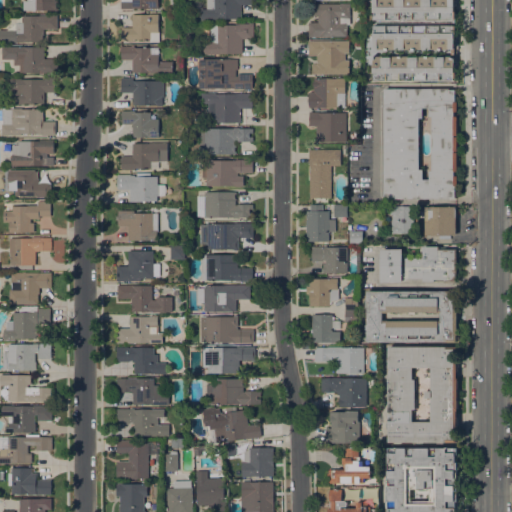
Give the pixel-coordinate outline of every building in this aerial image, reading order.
[(56,0),(56,9),(24,9),(24,0),(56,0)] [(121,8),(121,0),(158,0),(158,8),(121,8)] [(252,0),(252,4),(241,4),(241,18),(216,18),(216,19),(201,19),(201,8),(207,8),(207,0),(252,0)] [(374,19),(374,0),(454,0),(454,13),(455,13),(455,18),(454,18),(454,19),(374,19)] [(309,36),(309,22),(318,22),(318,14),(313,14),(313,3),(350,3),(350,24),(347,24),(347,36),(309,36)] [(159,32),(160,33),(160,34),(160,36),(160,38),(160,40),(159,42),(149,42),(150,39),(134,39),(134,40),(122,40),(122,27),(132,27),(132,14),(150,14),(150,13),(159,13),(159,32)] [(57,28),(44,28),(43,41),(0,41),(0,29),(15,29),(16,22),(23,22),(23,15),(40,15),(40,14),(57,15),(57,28)] [(219,53),(219,54),(203,53),(204,41),(210,41),(210,24),(235,25),(235,23),(254,23),(254,38),(242,38),(242,53),(219,53)] [(453,25),(454,48),(450,48),(450,49),(431,49),(431,48),(423,48),(423,49),(404,49),(404,48),(396,48),(396,49),(377,49),(377,48),(374,48),(373,25),(453,25)] [(312,73),(312,63),(316,63),(316,62),(317,62),(317,55),(308,55),(308,40),(349,40),(349,52),(345,52),(345,59),(349,59),(349,74),(312,73)] [(20,64),(13,64),(13,58),(2,58),(2,45),(44,46),(44,58),(58,59),(58,72),(19,72),(20,64)] [(121,45),(135,45),(135,47),(150,47),(150,46),(159,46),(158,61),(172,61),(172,72),(132,72),(132,59),(121,59),(121,45)] [(374,79),(374,58),(373,58),(373,56),(454,56),(454,79),(374,79)] [(199,58),(237,58),(237,69),(235,69),(235,76),(237,76),(237,73),(240,73),(240,68),(250,68),(250,73),(252,73),(252,88),(234,88),(199,88),(199,58)] [(21,78),(43,78),(43,77),(57,77),(57,85),(55,85),(55,91),(44,91),(44,102),(22,103),(22,104),(13,104),(13,91),(14,91),(14,90),(10,90),(10,78),(21,78)] [(164,97),(162,97),(162,105),(157,105),(157,104),(133,104),(132,92),(121,92),(121,77),(133,77),(133,80),(163,80),(164,97)] [(314,78),(336,78),(336,77),(345,77),(344,92),(346,92),(345,107),(317,107),(309,107),(309,91),(313,91),(314,78)] [(384,198),(384,88),(449,88),(449,89),(455,89),(455,101),(457,101),(457,111),(454,111),(454,116),(457,116),(457,135),(454,135),(454,136),(457,136),(457,150),(454,150),(454,152),(457,152),(457,171),(454,171),(454,175),(457,175),(457,185),(455,185),(455,197),(450,197),(450,198),(384,198)] [(252,108),(240,108),(240,122),(215,122),(215,123),(209,123),(209,114),(208,114),(208,103),(202,103),(202,92),(215,92),(215,93),(234,93),(234,92),(252,92),(252,108)] [(43,121),(55,121),(55,134),(42,134),(38,134),(38,132),(22,132),(22,134),(2,134),(2,123),(3,123),(3,109),(12,109),(12,107),(22,107),(22,108),(43,108),(43,121)] [(158,136),(132,136),(132,123),(122,123),(122,110),(134,110),(134,111),(150,111),(150,118),(159,118),(158,136)] [(346,141),(316,141),(316,125),(309,125),(309,111),(312,111),(312,112),(346,112),(346,141)] [(253,132),(249,132),(250,136),(253,136),(253,140),(236,141),(236,147),(235,147),(235,151),(236,151),(236,153),(199,153),(199,128),(253,128),(253,132)] [(39,140),(39,139),(53,139),(53,143),(55,143),(55,148),(54,148),(54,153),(47,153),(47,156),(53,156),(54,164),(12,165),(12,145),(19,144),(18,140),(39,140)] [(132,143),(149,143),(149,142),(167,142),(167,161),(158,161),(158,167),(134,167),(134,169),(121,169),(121,156),(132,156),(132,143)] [(309,149),(340,149),(340,165),(331,165),(331,197),(309,197),(309,149)] [(253,172),(237,172),(237,175),(243,175),(243,186),(235,186),(235,185),(206,185),(206,177),(202,177),(202,166),(206,166),(206,159),(235,159),(253,159),(253,172)] [(35,169),(35,170),(38,170),(38,178),(39,178),(39,182),(51,182),(51,197),(37,197),(37,195),(15,195),(15,190),(8,190),(8,169),(35,169)] [(157,195),(157,200),(154,200),(154,202),(151,202),(151,200),(150,200),(150,201),(146,201),(146,200),(145,200),(145,202),(142,202),(142,201),(129,201),(129,194),(130,194),(130,188),(117,188),(117,174),(130,174),(135,174),(135,176),(136,176),(136,173),(150,173),(150,176),(157,176),(157,184),(164,184),(165,186),(166,189),(165,193),(164,195),(157,195)] [(204,191),(236,191),(236,194),(235,194),(235,198),(236,198),(236,200),(235,200),(235,204),(237,204),(253,204),(253,208),(250,208),(250,212),(253,212),(253,217),(239,217),(233,217),(204,217),(204,215),(197,215),(197,195),(204,195),(204,191)] [(34,231),(14,231),(14,232),(9,232),(9,221),(3,221),(3,210),(12,210),(12,205),(27,205),(27,204),(38,204),(38,200),(50,200),(50,216),(39,216),(39,218),(31,218),(31,222),(34,222),(34,231)] [(307,240),(307,233),(306,233),(306,210),(310,210),(310,204),(323,204),(323,210),(329,210),(329,219),(335,219),(335,231),(329,231),(329,240),(307,240)] [(334,204),(347,205),(347,216),(334,216),(334,204)] [(392,214),(390,214),(390,205),(413,205),(413,233),(392,233),(392,214)] [(425,206),(456,206),(456,235),(451,235),(451,238),(439,238),(439,235),(425,235),(425,206)] [(158,231),(157,231),(157,240),(151,240),(152,240),(127,240),(127,225),(118,225),(118,210),(134,210),(134,212),(158,212),(158,231)] [(208,248),(208,243),(200,243),(200,224),(208,224),(208,223),(253,223),(253,237),(241,237),(241,236),(238,236),(239,248),(208,248)] [(349,230),(362,230),(362,242),(349,242),(349,230)] [(35,264),(11,264),(11,255),(9,255),(9,237),(32,237),(32,236),(40,236),(40,237),(51,237),(51,250),(40,250),(40,251),(35,251),(35,264)] [(170,253),(170,245),(184,245),(185,253),(185,258),(170,259),(170,253)] [(323,272),(323,263),(325,263),(325,259),(324,259),(324,260),(312,260),(312,246),(322,246),(322,245),(327,245),(327,246),(348,247),(347,272),(323,272)] [(423,246),(439,246),(439,247),(445,247),(445,248),(456,248),(456,258),(457,258),(457,271),(456,271),(456,281),(444,281),(444,279),(434,279),(434,281),(423,281),(423,277),(422,277),(422,278),(405,278),(405,277),(402,277),(402,282),(380,281),(380,248),(402,248),(402,272),(405,272),(405,257),(423,257),(423,246)] [(153,263),(159,263),(159,276),(153,276),(153,278),(150,278),(150,279),(145,279),(145,278),(141,278),(141,280),(116,280),(116,265),(128,265),(128,253),(128,250),(153,250),(153,253),(153,263)] [(201,254),(237,254),(237,260),(238,260),(238,263),(237,263),(237,267),(253,267),(253,280),(236,280),(236,279),(202,279),(201,254)] [(23,272),(23,271),(25,271),(25,272),(51,272),(51,287),(40,287),(40,293),(38,293),(38,303),(10,303),(10,289),(11,289),(11,272),(23,272)] [(310,278),(329,278),(329,277),(337,278),(337,288),(338,288),(338,298),(329,300),(329,305),(309,305),(310,278)] [(172,311),(132,311),(132,304),(131,304),(131,298),(117,298),(117,284),(152,285),(152,299),(156,299),(156,296),(172,296),(172,311)] [(250,284),(250,298),(236,298),(236,311),(223,311),(205,311),(205,302),(197,302),(197,288),(205,288),(205,285),(250,284)] [(367,342),(367,333),(366,333),(366,324),(367,324),(367,308),(366,308),(366,299),(367,299),(367,290),(457,290),(457,334),(456,334),(456,342),(367,342)] [(345,297),(352,297),(352,295),(358,295),(358,310),(345,310),(345,297)] [(50,323),(39,323),(39,325),(36,325),(36,327),(38,327),(38,335),(36,335),(36,338),(15,338),(15,339),(3,339),(3,329),(14,329),(14,312),(19,312),(19,306),(19,305),(37,305),(37,306),(37,308),(50,308),(50,323)] [(358,310),(358,322),(345,322),(345,310),(358,310)] [(312,341),(312,332),(311,332),(311,328),(312,328),(312,314),(332,314),(332,316),(333,316),(333,319),(332,319),(332,320),(340,320),(340,329),(332,329),(332,331),(340,331),(340,342),(331,342),(312,341)] [(157,324),(158,324),(158,332),(163,332),(163,343),(148,343),(148,342),(135,342),(135,343),(118,343),(118,327),(130,327),(130,316),(149,316),(149,315),(157,315),(157,324)] [(254,342),(233,342),(233,341),(201,342),(200,322),(206,322),(206,316),(235,316),(235,315),(237,315),(238,329),(254,329),(254,342)] [(33,344),(33,343),(51,343),(51,358),(38,358),(38,352),(35,352),(35,361),(36,361),(36,369),(15,369),(15,370),(8,370),(8,369),(3,369),(3,351),(8,351),(8,343),(33,344)] [(166,373),(151,373),(151,372),(134,373),(134,361),(132,362),(132,360),(130,360),(130,361),(117,361),(117,356),(116,356),(116,346),(128,346),(128,347),(130,347),(130,346),(134,346),(134,347),(154,347),(154,353),(158,353),(158,362),(166,362),(166,373)] [(255,359),(239,359),(239,372),(208,373),(208,366),(203,366),(202,347),(237,347),(237,346),(255,346),(255,359)] [(314,347),(326,347),(326,346),(364,346),(364,372),(336,372),(336,363),(337,363),(337,360),(338,360),(338,359),(330,359),(330,360),(326,360),(315,361),(314,347)] [(388,442),(388,441),(387,441),(387,423),(388,423),(388,365),(387,365),(387,347),(389,347),(389,346),(457,346),(457,378),(458,378),(458,410),(457,410),(457,442),(388,442)] [(8,385),(0,385),(0,374),(10,374),(32,374),(32,377),(31,377),(31,382),(32,382),(32,384),(28,384),(28,386),(51,387),(51,401),(8,400),(8,385)] [(132,404),(132,391),(117,391),(117,377),(128,378),(128,376),(136,376),(136,377),(154,378),(154,384),(158,384),(158,393),(169,393),(169,404),(132,404)] [(366,406),(339,406),(339,403),(338,403),(338,401),(338,400),(339,398),(339,394),(337,394),(337,391),(321,391),(321,378),(341,377),(341,378),(366,378),(366,406)] [(246,403),(246,404),(242,404),(242,403),(207,403),(207,386),(212,386),(212,378),(244,378),(244,380),(243,380),(243,385),(244,385),(244,387),(243,387),(243,391),(245,391),(245,390),(260,390),(260,396),(257,396),(257,398),(260,398),(260,403),(246,403)] [(14,405),(14,406),(33,405),(33,404),(52,404),(52,419),(38,420),(37,414),(34,414),(34,422),(35,422),(36,431),(15,431),(15,432),(6,432),(6,425),(8,425),(8,415),(1,416),(1,405),(14,405)] [(205,426),(203,410),(219,407),(220,413),(226,412),(225,407),(236,407),(237,410),(246,409),(248,424),(260,423),(262,436),(217,443),(217,442),(212,443),(209,425),(205,426)] [(134,408),(134,409),(164,409),(164,417),(158,417),(158,424),(169,424),(169,435),(134,435),(134,423),(132,423),(132,421),(129,421),(129,423),(117,423),(117,415),(116,415),(116,408),(134,408)] [(326,442),(325,427),(331,427),(330,411),(345,411),(345,410),(359,410),(360,442),(326,442)] [(0,436),(26,436),(26,435),(39,435),(39,436),(52,436),(52,450),(36,450),(36,445),(28,445),(28,452),(32,452),(32,463),(0,463),(0,448),(4,448),(4,447),(0,447),(0,436)] [(185,438),(185,447),(171,447),(171,443),(166,443),(165,438),(185,438)] [(148,478),(133,478),(133,479),(117,479),(117,460),(128,460),(128,452),(117,452),(117,439),(132,439),(132,442),(148,442),(148,478)] [(237,454),(224,457),(222,446),(235,443),(237,454)] [(454,446),(454,455),(453,455),(453,461),(454,461),(454,468),(453,468),(453,471),(454,471),(454,478),(453,478),(453,483),(454,483),(454,490),(452,490),(452,493),(454,493),(454,500),(453,500),(453,511),(385,511),(385,506),(383,506),(383,485),(385,485),(385,482),(383,482),(383,469),(385,469),(385,447),(454,446)] [(249,449),(249,447),(274,447),(273,476),(259,475),(259,479),(254,479),(254,475),(251,475),(251,476),(242,476),(242,462),(239,462),(239,453),(249,449)] [(358,447),(358,456),(360,456),(360,460),(363,460),(363,466),(370,466),(370,478),(365,478),(365,481),(363,481),(363,482),(328,482),(328,477),(327,477),(327,473),(328,473),(329,469),(343,469),(343,464),(342,464),(342,457),(345,457),(345,447),(358,447)] [(164,470),(164,453),(170,453),(170,450),(177,450),(177,453),(178,453),(178,470),(164,470)] [(32,467),(32,472),(37,472),(37,478),(51,478),(51,493),(12,493),(12,485),(8,485),(8,472),(12,472),(12,467),(32,467)] [(208,470),(208,478),(224,477),(224,496),(226,496),(226,511),(211,511),(211,505),(197,505),(197,480),(196,480),(196,470),(208,470)] [(192,511),(167,511),(167,487),(174,487),(174,479),(191,479),(191,487),(192,487),(192,511)] [(273,481),(273,511),(260,511),(241,511),(241,495),(242,495),(242,481),(273,481)] [(146,511),(119,511),(119,504),(120,504),(120,496),(117,496),(117,482),(123,482),(123,483),(143,483),(143,482),(147,482),(147,496),(144,496),(144,510),(146,510),(146,511)] [(370,511),(328,511),(328,508),(329,508),(330,497),(328,497),(328,492),(330,492),(330,488),(342,489),(341,500),(346,500),(348,502),(348,503),(347,505),(346,506),(342,506),(342,507),(356,507),(357,501),(358,501),(358,498),(362,499),(362,501),(368,501),(368,506),(370,506),(370,511)] [(41,498),(41,497),(52,497),(52,508),(45,508),(45,511),(3,511),(3,510),(15,510),(15,511),(20,511),(20,498),(41,498)]
